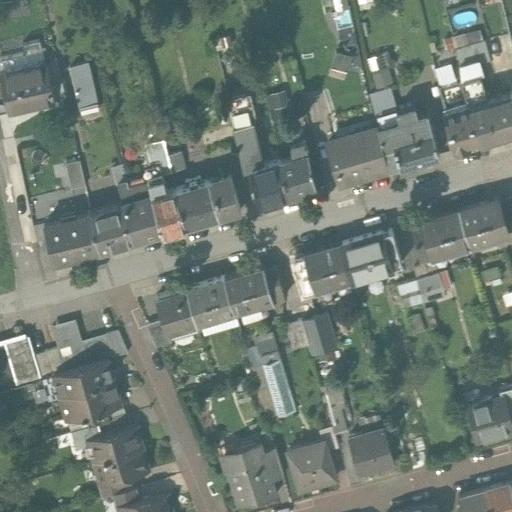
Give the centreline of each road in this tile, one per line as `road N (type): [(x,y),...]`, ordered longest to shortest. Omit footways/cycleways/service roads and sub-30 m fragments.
road 1 (residential): [(511,163),(106,277)]
road 2 (residential): [(106,277),(211,511)]
road 3 (residential): [(347,511),(511,465)]
